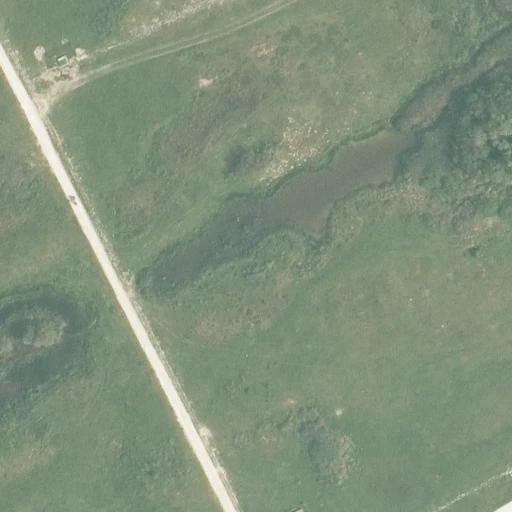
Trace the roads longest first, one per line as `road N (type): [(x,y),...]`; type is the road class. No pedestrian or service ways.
road 1 (track): [(228,511),(0,55)]
road 2 (track): [(26,108),(287,0)]
